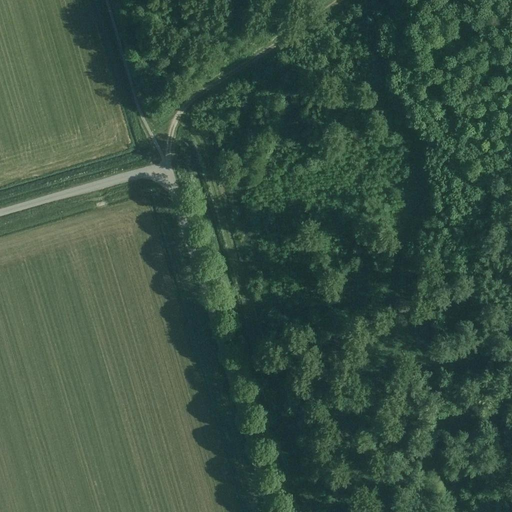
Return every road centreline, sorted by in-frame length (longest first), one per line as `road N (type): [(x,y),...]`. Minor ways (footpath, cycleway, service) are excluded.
road 1 (unclassified): [(267,511),(166,181),(156,175),(0,217)]
road 2 (track): [(166,181),(171,132),(189,99),(338,0)]
road 3 (track): [(511,157),(466,140),(423,104),(395,43),(401,0)]
